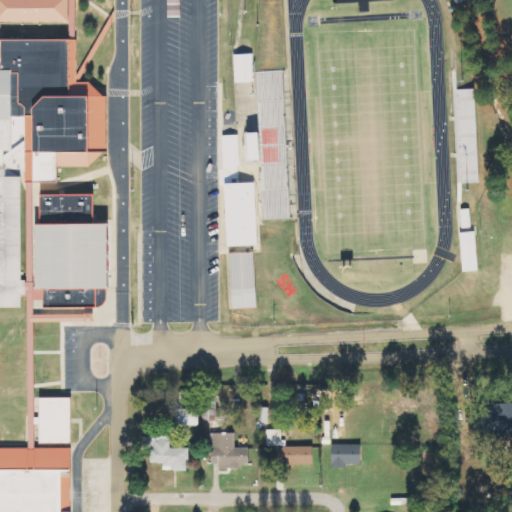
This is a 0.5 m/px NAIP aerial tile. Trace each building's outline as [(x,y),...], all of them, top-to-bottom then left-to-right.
[(0,0),(0,20),(69,20),(69,0),(0,0)] [(73,37),(2,37),(2,66),(0,66),(0,151),(16,151),(16,116),(38,116),(38,181),(61,181),(61,164),(90,164),(105,150),(105,95),(91,81),(73,81),(73,37)] [(236,83),(256,83),(255,55),(236,55),(236,83)] [(290,219),(285,71),(257,72),(258,107),(263,107),(267,220),(290,219)] [(248,163),(267,162),(266,133),(248,133),(248,163)] [(225,167),(241,167),(240,135),(224,136),(225,167)] [(0,165),(8,165),(8,173),(21,173),(22,278),(26,278),(26,292),(20,292),(20,304),(0,304),(0,165)] [(228,247),(260,246),(258,183),(226,184),(228,247)] [(44,195),(44,224),(40,224),(41,287),(46,287),(46,306),(98,306),(106,302),(108,295),(108,288),(115,288),(114,223),(95,223),(94,195),(44,195)] [(462,210),(463,231),(472,230),(471,210),(462,210)] [(462,233),(464,272),(479,271),(477,233),(462,233)] [(259,308),(257,253),(230,254),(232,309),(259,308)] [(70,396),(41,396),(40,442),(70,442),(70,396)] [(202,426),(201,410),(180,410),(180,426),(202,426)] [(267,431),(267,447),(277,447),(277,466),(316,465),(316,447),(284,448),(284,430),(267,431)] [(237,448),(237,434),(213,434),(214,465),(219,464),(219,470),(252,469),(251,448),(237,448)] [(190,449),(171,449),(171,437),(145,437),(145,451),(152,450),(152,464),(165,464),(166,471),(190,471),(190,449)] [(363,446),(333,445),(333,467),(363,468),(363,446)] [(72,511),(72,447),(0,447),(0,511),(72,511)]
